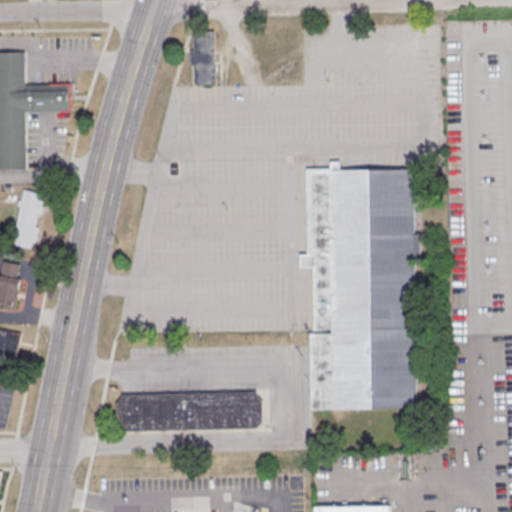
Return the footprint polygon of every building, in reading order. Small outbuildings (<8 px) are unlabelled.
[(216,32),(217,86),(196,86),(196,65),(192,65),(191,52),(195,52),(195,33),(216,32)] [(0,53),(26,53),(26,85),(71,85),(72,112),(27,112),(27,170),(0,170),(0,53)] [(414,167),(415,230),(421,230),(421,255),(416,255),(418,408),(311,410),(310,331),(316,331),(315,266),(300,266),(300,252),(309,252),(308,168),(331,168),(331,160),(341,160),(341,168),(414,167)] [(24,192),(42,195),(41,201),(44,202),(41,217),(38,217),(36,228),(38,229),(36,242),(16,239),(21,208),(19,208),(20,201),(22,202),(24,192)] [(5,262),(22,265),(19,280),(22,281),(17,311),(0,307),(0,277),(2,278),(5,262)] [(9,387),(0,385),(0,331),(20,335),(9,387)] [(124,396),(258,393),(263,401),(264,423),(258,428),(124,431),(119,425),(119,403),(124,396)]
